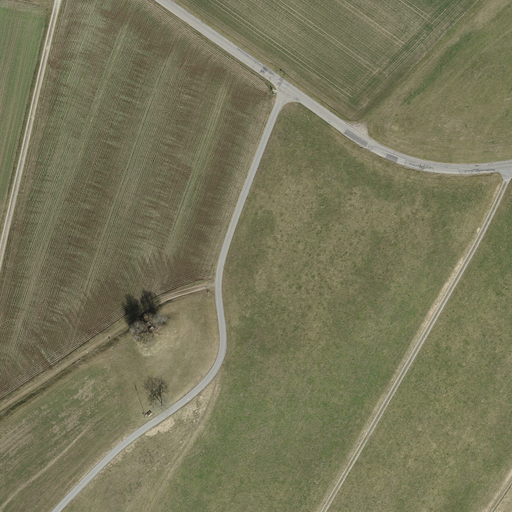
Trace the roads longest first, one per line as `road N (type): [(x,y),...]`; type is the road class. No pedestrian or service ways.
road 1 (tertiary): [(511,165),(433,167),(373,147),(162,0)]
road 2 (track): [(509,165),(477,245),(322,511)]
road 3 (track): [(218,282),(223,338),(210,376),(114,451),(55,511)]
road 4 (track): [(0,264),(58,0)]
road 5 (track): [(218,282),(164,298),(0,409)]
road 6 (track): [(288,88),(218,282)]
